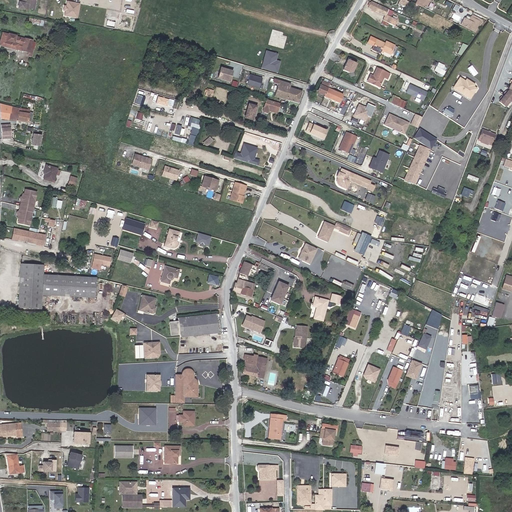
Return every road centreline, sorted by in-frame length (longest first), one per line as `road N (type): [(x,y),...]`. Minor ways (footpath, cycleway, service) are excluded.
road 1 (residential): [(360,0),(311,84),(226,287),(234,390)]
road 2 (residential): [(234,390),(455,428)]
road 3 (residential): [(234,390),(237,511)]
